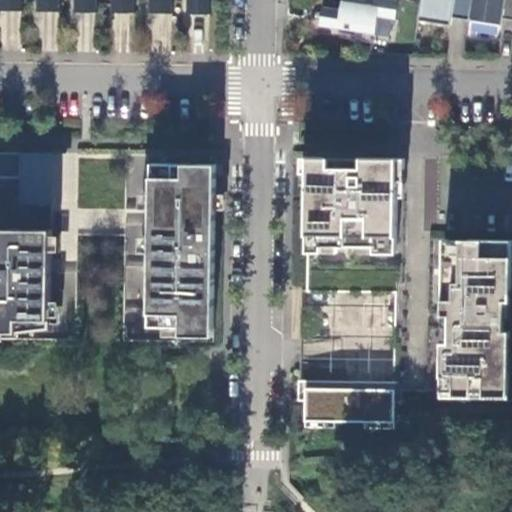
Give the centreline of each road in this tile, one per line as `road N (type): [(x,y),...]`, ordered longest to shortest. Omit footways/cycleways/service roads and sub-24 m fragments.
road 1 (residential): [(260,86),(258,463)]
road 2 (unknown): [(439,87),(427,406)]
road 3 (residential): [(260,86),(0,79)]
road 4 (residential): [(511,87),(260,86)]
